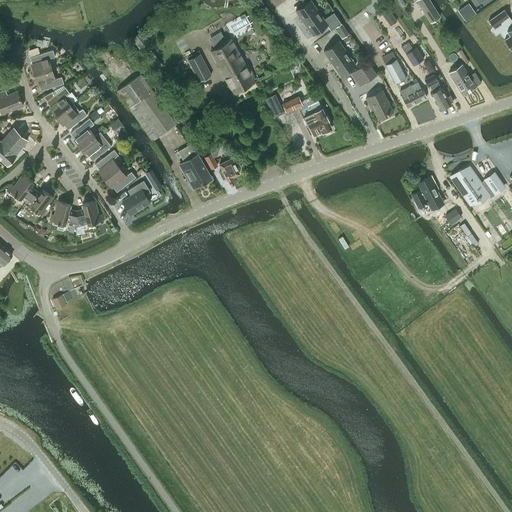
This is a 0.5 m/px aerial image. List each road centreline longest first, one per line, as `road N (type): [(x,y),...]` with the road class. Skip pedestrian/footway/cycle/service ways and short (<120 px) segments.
road 1 (unclassified): [(132,246),(202,209),(511,103)]
road 2 (track): [(505,511),(275,183)]
road 3 (unclassified): [(176,511),(57,341),(43,303),(48,266)]
road 4 (track): [(310,196),(372,236),(431,289),(490,253)]
road 5 (residential): [(132,246),(51,137)]
road 6 (tertiary): [(83,511),(28,441),(0,422)]
